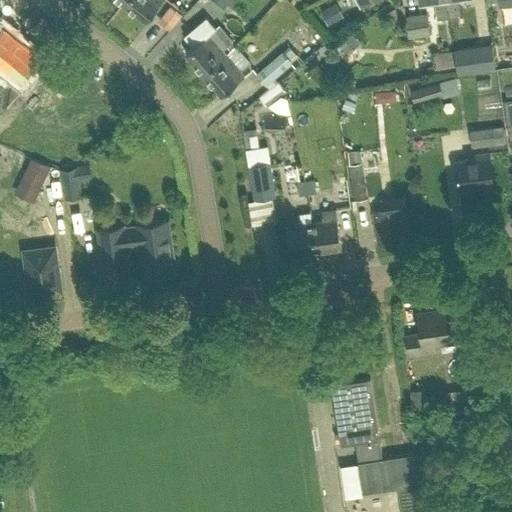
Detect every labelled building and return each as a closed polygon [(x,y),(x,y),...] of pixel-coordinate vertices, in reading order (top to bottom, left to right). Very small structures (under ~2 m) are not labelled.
[(126,0),(124,3),(146,20),(162,0),(126,0)] [(284,0),(281,4),(290,11),(299,0),(284,0)] [(438,18),(448,16),(446,0),(420,0),(420,1),(424,0),(439,0),(440,2),(436,3),(438,18)] [(446,0),(448,16),(459,15),(456,0),(453,0),(452,0),(446,0)] [(333,4),(321,11),(328,23),(340,16),(333,4)] [(172,5),(165,13),(176,22),(183,14),(172,5)] [(410,36),(431,33),(428,11),(407,14),(410,36)] [(186,53),(204,74),(238,45),(220,24),(216,28),(206,16),(184,35),(193,46),(186,53)] [(40,55),(3,25),(0,28),(0,63),(20,80),(40,55)] [(351,49),(359,40),(349,32),(341,41),(351,49)] [(458,73),(497,67),(494,42),(455,48),(458,73)] [(238,45),(204,74),(221,95),(245,75),(241,70),(251,61),(238,45)] [(290,45),(284,50),(291,59),(297,54),(290,45)] [(438,70),(456,68),(454,49),(435,52),(438,70)] [(268,84),(294,62),(291,59),(284,50),(258,72),(268,84)] [(19,108),(38,123),(48,111),(51,113),(59,112),(61,109),(77,122),(95,99),(62,73),(51,88),(42,80),(19,108)] [(260,94),(268,104),(286,90),(278,80),(260,94)] [(415,100),(444,92),(441,81),(412,89),(415,100)] [(404,86),(382,93),(387,108),(409,101),(404,86)] [(347,108),(361,111),(364,95),(351,92),(347,108)] [(470,128),(472,145),(505,141),(504,124),(470,128)] [(255,199),(275,196),(268,145),(247,148),(255,199)] [(459,188),(493,184),(489,152),(475,153),(476,158),(455,160),(459,188)] [(354,199),(367,197),(362,154),(349,156),(354,199)] [(22,175),(43,185),(50,170),(29,160),(22,175)] [(306,179),(308,192),(317,191),(315,177),(306,179)] [(299,194),(308,192),(306,179),(297,180),(299,194)] [(377,242),(411,237),(405,201),(401,202),(401,206),(373,211),(377,242)] [(312,221),(317,251),(342,247),(336,209),(322,211),(323,219),(312,221)] [(317,251),(312,221),(301,222),(300,214),(286,216),(292,254),(317,251)] [(176,271),(168,219),(137,223),(137,224),(124,226),(124,224),(98,228),(102,252),(127,248),(127,244),(140,242),(144,276),(176,271)] [(60,288),(54,246),(25,250),(31,292),(60,288)] [(464,339),(459,307),(433,311),(433,309),(418,311),(421,332),(406,334),(409,356),(440,352),(439,342),(464,339)] [(369,365),(341,367),(342,377),(370,375),(369,365)] [(370,377),(331,383),(340,444),(360,441),(363,460),(358,460),(363,491),(398,486),(402,511),(428,511),(419,452),(418,452),(382,457),(379,438),(380,438),(370,377)] [(471,403),(482,402),(479,384),(469,386),(471,403)] [(413,413),(434,410),(431,386),(409,390),(413,413)]
